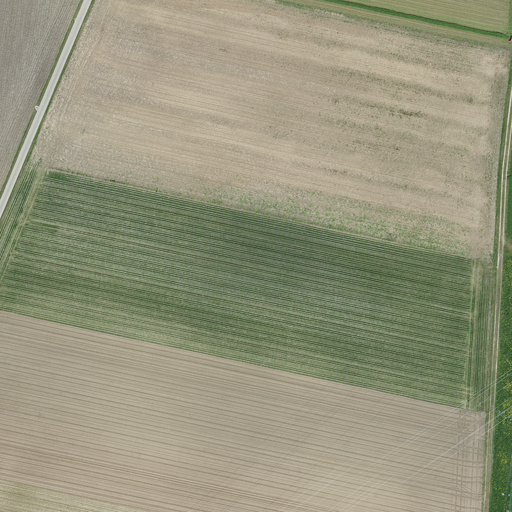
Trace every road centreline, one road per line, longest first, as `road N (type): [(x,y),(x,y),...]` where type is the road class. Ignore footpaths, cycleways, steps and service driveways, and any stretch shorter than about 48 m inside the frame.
road 1 (track): [(483,511),(511,70)]
road 2 (unclassified): [(90,0),(0,205)]
